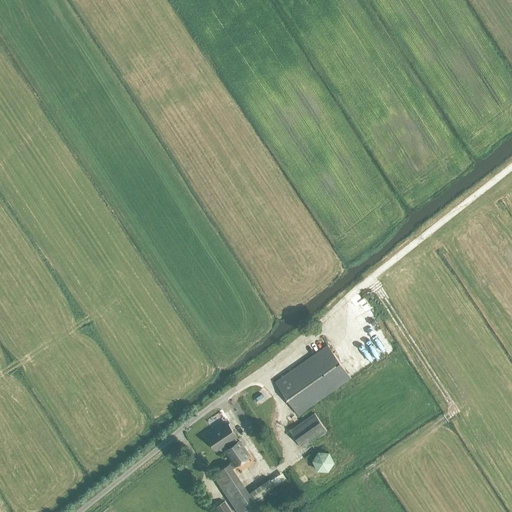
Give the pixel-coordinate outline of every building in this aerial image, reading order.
[(298,415),(350,378),(327,345),(275,382),(298,415)] [(299,446),(324,429),(314,414),(289,432),(299,446)] [(227,448),(225,449),(236,465),(249,455),(239,440),(237,441),(234,436),(236,435),(227,421),(207,434),(216,448),(224,443),(227,448)] [(332,469),(333,450),(316,449),(316,469),(332,469)] [(239,511),(240,511),(252,504),(225,464),(212,473),(239,511)] [(256,500),(276,487),(270,478),(250,491),(256,500)] [(230,511),(223,502),(214,508),(216,511),(230,511)]
